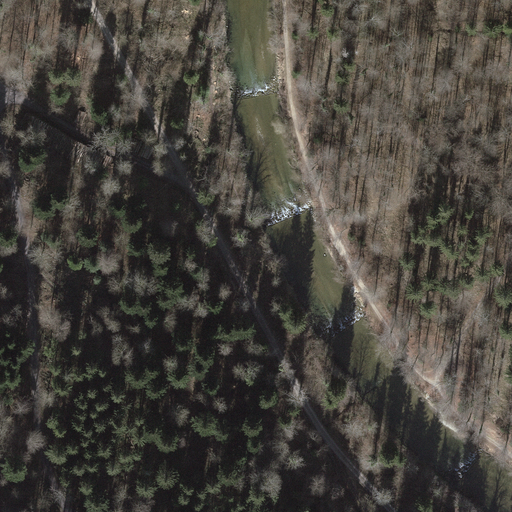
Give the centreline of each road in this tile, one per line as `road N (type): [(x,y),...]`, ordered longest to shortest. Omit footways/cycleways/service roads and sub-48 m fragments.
road 1 (track): [(393,511),(306,404),(88,0)]
road 2 (track): [(68,511),(42,448),(29,262),(0,132)]
road 3 (track): [(0,93),(192,188)]
road 4 (track): [(431,379),(511,260)]
